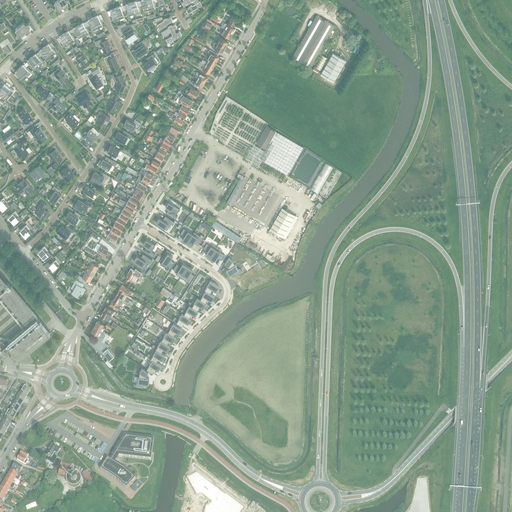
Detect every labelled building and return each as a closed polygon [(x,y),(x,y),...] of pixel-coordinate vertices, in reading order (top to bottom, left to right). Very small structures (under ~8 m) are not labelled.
[(56,5),(55,6),(54,7),(54,8),(55,9),(56,9),(58,8),(58,9),(63,6),(59,0),(56,0),(54,2),(56,5)] [(149,8),(147,0),(141,0),(143,5),(142,5),(143,10),(145,10),(149,8)] [(147,0),(149,8),(154,7),(156,7),(155,2),(153,2),(152,0),(147,0)] [(134,2),(131,3),(134,13),(139,11),(141,11),(139,6),(138,7),(136,1),(136,2),(134,2)] [(190,2),(186,4),(188,7),(186,9),(188,13),(191,11),(192,14),(199,10),(197,7),(202,4),(199,1),(192,5),(190,2)] [(134,13),(131,3),(128,4),(126,5),(126,4),(128,10),(126,10),(128,15),(129,14),(134,13)] [(118,7),(115,8),(119,18),(124,16),(125,16),(124,11),(122,11),(120,6),(120,7),(119,7),(118,7)] [(119,18),(115,8),(112,9),(112,10),(111,10),(110,10),(112,14),(110,14),(113,20),(114,20),(119,18)] [(96,16),(93,17),(97,27),(102,25),(104,24),(101,20),(100,20),(98,15),(97,16),(98,16),(96,17),(96,16)] [(310,68),(334,25),(316,15),(292,58),(310,68)] [(154,19),(157,24),(159,28),(160,28),(162,31),(168,27),(168,26),(166,24),(173,20),(170,16),(168,18),(167,17),(164,19),(162,17),(154,19)] [(97,27),(93,17),(90,19),(89,20),(88,20),(91,25),(89,26),(91,30),(93,29),(97,27)] [(224,28),(224,29),(233,34),(235,31),(234,30),(235,29),(232,27),(236,21),(231,18),(228,24),(225,23),(223,22),(221,27),(224,28)] [(24,21),(20,25),(25,32),(29,28),(28,26),(29,25),(29,24),(29,23),(28,22),(27,22),(27,23),(26,24),(24,21)] [(162,31),(161,32),(164,35),(166,38),(166,39),(169,37),(173,34),(171,31),(172,30),(173,30),(177,27),(175,23),(172,25),(170,21),(166,24),(168,26),(168,27),(162,31)] [(3,22),(0,24),(0,35),(3,41),(7,38),(11,43),(15,40),(10,32),(5,35),(2,30),(7,27),(3,22)] [(81,23),(78,25),(83,34),(88,32),(89,31),(87,27),(86,27),(83,23),(81,24),(81,23)] [(18,32),(17,33),(16,33),(16,34),(16,35),(17,35),(17,36),(18,36),(18,35),(20,34),(20,35),(25,32),(20,25),(15,29),(18,32)] [(83,34),(78,25),(75,27),(76,27),(74,28),(76,33),(75,33),(77,38),(79,37),(83,34)] [(131,28),(125,32),(127,35),(127,36),(128,36),(126,38),(129,43),(138,37),(133,30),(133,31),(131,28)] [(233,34),(224,29),(222,31),(221,30),(219,32),(230,38),(231,36),(231,37),(233,34)] [(169,37),(166,39),(168,43),(169,42),(171,45),(174,43),(173,40),(182,34),(179,30),(177,32),(176,31),(174,32),(173,30),(172,30),(171,31),(173,34),(169,37)] [(67,32),(64,33),(70,42),(74,40),(75,39),(73,35),(71,35),(69,31),(68,31),(67,32)] [(70,42),(64,33),(61,35),(62,35),(60,36),(63,41),(61,42),(64,46),(65,45),(70,42)] [(195,39),(205,45),(206,42),(197,37),(195,39)] [(149,44),(150,43),(146,38),(138,43),(140,46),(135,49),(136,51),(135,52),(137,54),(139,56),(140,55),(140,56),(141,56),(147,52),(147,51),(147,50),(148,50),(147,48),(147,47),(149,45),(149,44)] [(220,38),(217,43),(225,48),(228,42),(220,38)] [(104,53),(111,50),(108,43),(109,43),(107,40),(103,42),(102,39),(95,42),(97,46),(100,44),(104,53)] [(212,47),(214,48),(222,53),(225,48),(217,43),(215,42),(212,47)] [(47,45),(44,47),(51,55),(55,52),(56,51),(53,47),(52,48),(49,44),(47,45)] [(51,55),(44,47),(42,49),(41,50),(40,50),(44,54),(42,55),(45,59),(47,58),(51,55)] [(205,54),(204,56),(208,58),(215,63),(218,57),(213,54),(214,52),(209,49),(208,52),(211,53),(209,56),(205,54)] [(84,69),(89,66),(87,61),(84,56),(83,56),(80,52),(75,55),(78,60),(77,60),(81,65),(84,69)] [(320,74),(333,82),(346,60),(333,52),(320,74)] [(34,55),(32,57),(38,65),(42,62),(44,61),(40,57),(39,58),(36,54),(34,55)] [(149,61),(144,64),(148,70),(157,64),(160,62),(156,56),(154,57),(153,54),(147,58),(149,61)] [(322,70),(329,58),(322,54),(315,66),(322,70)] [(112,70),(119,67),(114,57),(112,58),(110,55),(104,58),(107,65),(109,64),(112,70)] [(208,58),(204,56),(203,58),(207,60),(205,64),(213,68),(216,63),(215,63),(208,58)] [(38,65),(32,57),(29,59),(28,61),(28,60),(28,61),(31,65),(30,66),(33,70),(35,68),(38,65)] [(182,64),(175,60),(173,65),(179,69),(182,64)] [(205,64),(201,61),(200,61),(199,64),(202,65),(204,66),(202,69),(209,73),(212,68),(213,69),(213,68),(205,64)] [(22,66),(19,68),(27,76),(30,72),(32,71),(28,67),(27,68),(23,65),(22,66)] [(27,76),(19,68),(17,70),(17,71),(16,72),(19,76),(18,77),(22,80),(23,79),(27,76)] [(56,69),(50,75),(52,78),(55,75),(63,85),(69,79),(61,70),(58,72),(56,69)] [(89,78),(96,89),(103,85),(96,74),(100,72),(98,69),(92,72),(94,76),(89,78)] [(198,75),(196,78),(204,83),(207,77),(197,72),(196,74),(198,75)] [(122,74),(115,77),(117,84),(116,89),(123,92),(125,85),(125,82),(122,74)] [(204,83),(196,78),(195,81),(192,80),(191,82),(201,88),(204,83)] [(181,79),(179,81),(188,87),(187,88),(186,89),(186,90),(186,91),(187,92),(187,93),(196,97),(199,92),(194,89),(194,88),(189,85),(190,84),(186,82),(181,79)] [(160,81),(156,89),(160,91),(164,84),(160,81)] [(3,85),(1,88),(10,95),(13,91),(14,89),(10,86),(9,87),(5,84),(4,86),(3,85)] [(46,97),(49,99),(53,95),(50,92),(49,93),(41,85),(36,91),(40,95),(40,96),(43,99),(46,97)] [(10,95),(1,88),(0,89),(0,93),(3,96),(2,97),(6,100),(7,98),(10,95)] [(86,92),(76,98),(81,105),(83,104),(85,107),(92,103),(90,99),(91,99),(86,92)] [(107,108),(113,112),(119,102),(116,100),(118,97),(112,94),(110,97),(112,98),(107,108)] [(181,97),(178,101),(180,103),(180,104),(188,108),(188,107),(189,108),(193,101),(190,100),(191,99),(182,94),(180,96),(181,97)] [(60,114),(65,109),(58,101),(59,100),(57,97),(52,102),(54,105),(52,107),(55,110),(60,114)] [(181,107),(179,110),(186,114),(189,109),(188,108),(180,104),(175,101),(174,103),(181,107)] [(176,111),(174,114),(183,120),(186,114),(179,110),(177,109),(174,108),(173,110),(176,111)] [(29,115),(24,109),(18,114),(25,123),(23,125),(25,128),(31,124),(28,121),(32,119),(29,114),(29,115)] [(97,123),(104,127),(110,117),(100,111),(97,116),(99,118),(97,123)] [(183,120),(174,114),(174,115),(169,112),(168,114),(172,117),(172,116),(174,118),(173,120),(180,125),(183,120)] [(70,113),(65,118),(68,120),(66,122),(73,128),(79,122),(70,113)] [(123,125),(127,127),(126,127),(126,128),(126,129),(127,129),(127,130),(128,130),(129,130),(129,129),(130,129),(132,130),(134,127),(136,128),(137,129),(138,128),(139,128),(141,123),(135,119),(136,118),(133,122),(130,120),(127,118),(125,122),(123,125)] [(258,165),(261,160),(288,175),(304,147),(267,126),(257,143),(266,148),(264,150),(253,144),(245,158),(258,165)] [(82,137),(90,144),(94,139),(95,140),(98,137),(97,135),(99,133),(93,127),(91,129),(90,129),(87,132),(85,130),(83,133),(85,135),(82,137)] [(171,127),(165,137),(173,141),(178,131),(171,127)] [(1,134),(6,141),(12,137),(14,139),(20,135),(16,131),(14,132),(11,128),(2,135),(1,134)] [(39,143),(46,138),(39,128),(35,131),(33,128),(27,132),(31,138),(34,136),(39,143)] [(125,135),(119,131),(115,138),(124,143),(128,137),(130,139),(132,135),(127,132),(125,135)] [(160,137),(159,139),(170,146),(173,141),(165,137),(164,139),(160,137)] [(170,146),(159,139),(158,142),(161,144),(160,146),(167,151),(170,146)] [(21,142),(14,148),(18,153),(17,154),(21,159),(22,158),(22,159),(29,153),(29,152),(29,151),(28,150),(27,150),(21,142)] [(111,145),(107,151),(116,157),(116,156),(117,156),(118,154),(117,153),(120,150),(111,145)] [(151,149),(152,149),(164,156),(167,151),(160,147),(158,150),(152,147),(151,149)] [(164,156),(152,149),(150,151),(156,154),(154,157),(161,161),(164,156)] [(55,150),(48,154),(55,163),(51,165),(53,168),(59,164),(57,162),(61,159),(55,150)] [(117,163),(106,156),(106,157),(105,159),(103,158),(101,162),(100,161),(98,165),(102,167),(103,167),(108,170),(110,167),(111,168),(113,165),(115,166),(117,163)] [(146,158),(145,161),(157,168),(160,163),(153,159),(151,163),(150,162),(151,161),(146,158)] [(157,168),(145,161),(144,163),(146,164),(144,167),(147,169),(154,173),(157,168)] [(325,162),(310,188),(318,193),(333,167),(325,162)] [(35,168),(29,173),(34,179),(36,176),(38,179),(46,172),(39,165),(36,168),(35,168)] [(67,167),(60,172),(68,183),(70,179),(74,176),(71,172),(70,172),(67,167)] [(141,171),(140,173),(151,179),(153,175),(147,171),(148,170),(143,167),(142,169),(147,171),(146,173),(144,172),(144,173),(141,171)] [(335,167),(320,193),(327,198),(342,172),(335,167)] [(95,172),(91,178),(100,184),(103,185),(105,181),(109,176),(103,173),(102,176),(95,172)] [(137,179),(140,181),(141,181),(148,184),(151,179),(140,173),(138,175),(139,176),(137,179)] [(134,186),(136,187),(137,187),(144,192),(146,187),(139,182),(140,181),(137,179),(137,181),(139,182),(137,186),(135,185),(134,186)] [(24,180),(16,188),(22,194),(25,192),(27,194),(33,189),(30,186),(24,180)] [(49,199),(55,203),(61,194),(58,192),(60,190),(54,186),(52,189),(55,190),(49,199)] [(87,186),(83,191),(91,196),(93,194),(97,196),(99,193),(107,198),(109,196),(95,186),(93,189),(87,186)] [(131,190),(127,188),(141,196),(144,192),(137,187),(135,190),(132,188),(131,190)] [(141,196),(127,188),(126,190),(133,194),(131,196),(130,196),(138,201),(141,196)] [(129,198),(128,200),(136,205),(138,201),(130,196),(128,195),(127,197),(129,198)] [(119,201),(120,201),(133,209),(136,205),(128,200),(127,202),(120,198),(119,201)] [(78,199),(74,205),(84,212),(88,206),(90,207),(92,204),(86,200),(84,203),(78,199)] [(7,201),(1,207),(4,212),(5,211),(7,213),(13,208),(17,205),(14,202),(10,205),(7,201)] [(35,212),(45,218),(46,216),(47,216),(49,213),(48,213),(49,212),(44,209),(47,205),(42,201),(35,212)] [(133,209),(120,201),(118,203),(124,207),(123,209),(131,213),(133,209)] [(169,202),(165,207),(169,209),(166,213),(175,219),(177,216),(176,215),(180,209),(169,202)] [(119,212),(128,217),(131,213),(123,209),(122,210),(119,209),(119,208),(115,206),(114,209),(119,212)] [(282,207),(270,229),(283,237),(295,215),(282,207)] [(13,208),(7,213),(10,217),(9,217),(12,221),(19,215),(13,208)] [(70,212),(65,218),(71,221),(71,222),(72,223),(73,224),(74,223),(74,224),(78,218),(81,219),(83,216),(77,212),(76,215),(74,214),(70,212)] [(118,216),(117,217),(126,222),(128,217),(119,212),(118,213),(120,214),(118,217),(118,216)] [(116,221),(124,226),(126,222),(117,217),(112,214),(111,215),(116,218),(115,220),(116,221)] [(19,215),(12,221),(16,225),(17,224),(18,227),(24,222),(19,215)] [(159,218),(156,223),(167,230),(171,224),(172,225),(174,222),(165,216),(162,220),(159,218)] [(24,222),(18,227),(21,230),(21,231),(23,234),(30,228),(32,226),(30,224),(27,220),(24,222)] [(115,222),(113,226),(121,231),(124,226),(116,221),(114,220),(113,221),(115,222)] [(61,225),(57,231),(60,233),(60,234),(60,236),(60,237),(61,237),(62,237),(63,237),(64,236),(66,238),(68,235),(71,237),(75,232),(69,227),(67,230),(61,225)] [(30,228),(23,234),(27,239),(34,233),(32,230),(34,229),(32,226),(30,228)] [(108,228),(107,230),(118,236),(121,231),(113,226),(111,229),(108,228)] [(104,228),(103,229),(105,231),(109,233),(107,236),(115,241),(118,236),(107,230),(106,229),(104,228)] [(183,228),(180,234),(184,236),(182,240),(187,243),(193,234),(192,234),(188,231),(183,228)] [(91,230),(79,247),(82,249),(92,236),(96,239),(98,236),(91,230)] [(193,234),(187,243),(192,246),(194,243),(198,245),(204,236),(201,234),(200,235),(194,232),(192,234),(193,234)] [(146,239),(143,244),(146,247),(144,251),(153,257),(155,253),(151,251),(155,245),(146,239)] [(94,249),(97,251),(105,255),(108,250),(97,243),(94,249)] [(207,243),(203,249),(207,251),(205,255),(210,258),(217,247),(212,244),(211,246),(207,243)] [(39,252),(41,255),(48,250),(44,245),(38,250),(40,252),(39,252)] [(217,247),(210,258),(215,261),(217,257),(221,260),(225,255),(220,252),(222,250),(217,247)] [(48,250),(41,255),(45,260),(46,259),(48,262),(54,257),(48,250)] [(137,256),(133,261),(144,268),(148,262),(150,263),(152,259),(143,253),(140,258),(137,256)] [(167,253),(160,264),(166,268),(165,270),(168,272),(174,262),(170,260),(172,256),(167,253)] [(56,255),(54,257),(48,262),(51,265),(50,266),(53,269),(61,262),(56,255)] [(90,262),(88,267),(96,271),(99,266),(92,262),(94,260),(88,256),(88,257),(84,255),(83,257),(89,260),(88,261),(90,262)] [(229,258),(225,264),(228,266),(229,268),(226,270),(229,275),(234,272),(236,275),(242,272),(239,268),(238,269),(232,260),(229,258)] [(177,264),(173,269),(177,272),(176,274),(181,277),(188,266),(183,263),(181,266),(177,264)] [(83,270),(93,276),(96,271),(88,267),(83,264),(82,266),(85,267),(87,268),(85,272),(83,270)] [(188,266),(181,277),(190,283),(195,275),(190,273),(193,269),(188,266)] [(135,271),(131,268),(125,277),(127,278),(125,282),(128,284),(130,280),(136,283),(141,274),(135,271)] [(62,270),(58,276),(61,278),(63,276),(65,278),(68,274),(62,270)] [(93,276),(83,270),(82,271),(84,273),(82,277),(80,275),(78,278),(86,283),(87,280),(90,282),(93,276)] [(32,351),(30,348),(50,332),(47,328),(0,271),(0,347),(2,345),(4,348),(5,349),(9,346),(14,351),(9,355),(12,358),(16,360),(18,357),(19,358),(26,352),(27,353),(28,354),(32,351)] [(208,279),(202,288),(203,289),(210,293),(212,289),(216,291),(219,286),(208,279)] [(72,293),(77,296),(78,294),(81,296),(85,289),(81,286),(83,284),(76,280),(71,288),(74,289),(72,293)] [(118,289),(118,290),(119,290),(128,295),(128,294),(127,294),(128,292),(132,294),(133,291),(121,284),(118,289)] [(200,299),(205,303),(208,299),(211,301),(214,296),(210,293),(203,289),(200,294),(202,295),(200,299)] [(118,290),(115,295),(128,302),(132,305),(132,304),(131,304),(133,301),(126,297),(128,295),(119,290),(118,290)] [(112,299),(123,306),(124,306),(121,305),(123,302),(131,307),(132,305),(128,302),(115,295),(113,299),(112,299)] [(188,304),(197,310),(200,306),(203,308),(206,303),(205,303),(200,299),(195,296),(191,302),(190,301),(188,304)] [(160,298),(156,304),(160,307),(164,301),(160,298)] [(123,306),(112,299),(109,304),(124,313),(125,311),(122,309),(123,306)] [(182,308),(180,312),(182,313),(189,317),(192,313),(195,316),(198,311),(197,310),(188,304),(187,303),(183,309),(182,308)] [(106,306),(103,311),(111,315),(113,312),(115,313),(116,311),(106,306)] [(111,315),(103,311),(100,316),(110,321),(111,319),(110,318),(111,315)] [(174,316),(172,319),(182,325),(184,321),(188,323),(191,318),(189,317),(182,313),(178,319),(174,316)] [(97,320),(94,326),(101,330),(103,328),(102,327),(104,324),(97,320)] [(171,321),(165,331),(166,331),(167,331),(173,335),(175,331),(179,334),(182,328),(171,321)] [(101,330),(94,326),(91,331),(98,335),(99,332),(100,332),(101,330)] [(162,334),(159,339),(161,340),(166,344),(166,343),(167,343),(169,340),(172,342),(176,337),(173,335),(167,331),(166,331),(164,336),(162,334)] [(153,343),(151,347),(154,348),(161,352),(163,348),(167,351),(170,346),(167,343),(166,343),(166,344),(161,340),(157,346),(153,343)] [(114,356),(108,348),(103,352),(109,360),(114,356)] [(148,353),(146,356),(152,360),(152,359),(156,362),(158,358),(162,360),(165,355),(161,352),(154,348),(150,354),(148,353)] [(152,360),(146,368),(152,372),(155,368),(158,370),(161,365),(156,362),(152,359),(152,360)] [(136,382),(136,386),(142,387),(143,383),(148,384),(149,378),(145,378),(146,376),(148,372),(142,368),(139,372),(138,382),(136,382)] [(24,386),(20,392),(27,396),(30,390),(24,386)] [(20,392),(17,398),(23,402),(27,396),(20,392)] [(17,398),(13,404),(20,408),(23,402),(17,398)] [(13,404),(10,410),(16,414),(20,408),(13,404)] [(4,415),(3,417),(9,420),(10,418),(13,420),(16,414),(10,410),(9,409),(5,415),(4,415)] [(4,420),(1,426),(7,430),(10,424),(8,423),(9,420),(3,417),(2,419),(4,420)] [(107,458),(100,469),(115,479),(126,489),(135,478),(124,468),(123,467),(115,463),(119,456),(151,460),(153,439),(135,436),(125,435),(124,436),(121,441),(112,456),(113,456),(110,460),(107,458)] [(61,449),(58,447),(51,443),(48,448),(49,448),(46,455),(48,457),(46,460),(53,464),(57,457),(54,455),(56,451),(59,452),(61,449)] [(22,451),(19,455),(27,460),(28,458),(27,458),(28,456),(29,456),(29,457),(32,459),(33,457),(22,451)] [(27,460),(19,455),(17,460),(24,464),(26,464),(28,460),(27,460)] [(66,477),(70,464),(62,461),(58,474),(66,477)] [(29,471),(29,469),(23,467),(15,462),(11,469),(22,475),(23,472),(21,471),(22,468),(24,469),(23,469),(29,471)] [(10,470),(8,475),(17,480),(20,476),(10,470)] [(86,470),(82,473),(89,481),(93,478),(86,470)] [(197,473),(187,478),(197,495),(198,495),(206,508),(204,511),(240,511),(244,508),(224,493),(223,494),(199,475),(197,473)] [(8,475),(5,479),(12,483),(15,484),(16,482),(17,480),(8,475)] [(70,477),(70,478),(69,479),(69,480),(70,481),(70,482),(71,483),(71,484),(72,484),(73,484),(74,484),(75,484),(76,484),(77,483),(78,482),(78,481),(78,480),(78,479),(78,478),(77,477),(77,476),(76,476),(75,476),(75,475),(74,475),(73,475),(72,475),(72,476),(71,476),(70,477)] [(5,479),(3,483),(12,489),(13,489),(15,484),(12,483),(5,479)] [(3,483),(0,487),(7,491),(9,489),(11,491),(12,489),(3,483)] [(0,487),(0,492),(7,497),(9,495),(6,494),(7,491),(0,487)] [(95,499),(82,506),(85,511),(102,511),(100,507),(95,499)]
